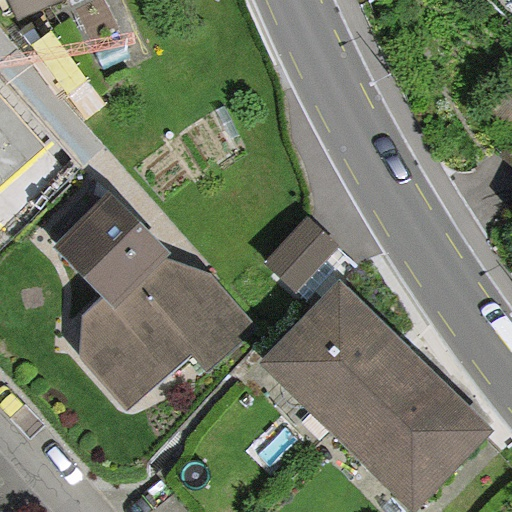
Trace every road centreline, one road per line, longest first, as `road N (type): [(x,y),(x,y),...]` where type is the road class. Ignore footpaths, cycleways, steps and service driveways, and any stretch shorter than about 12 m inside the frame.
road 1 (secondary): [(305,0),(384,171),(457,296),(511,362)]
road 2 (residential): [(0,401),(97,511)]
